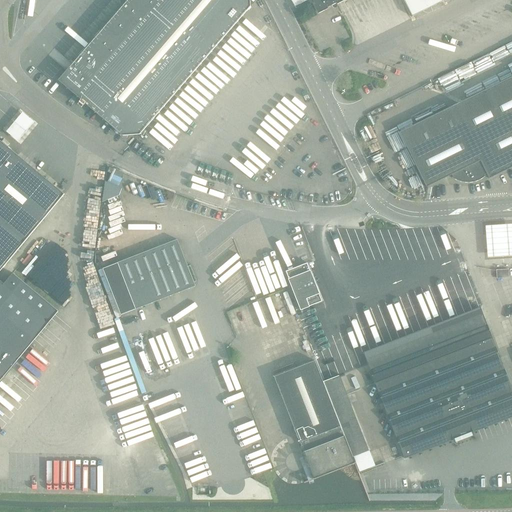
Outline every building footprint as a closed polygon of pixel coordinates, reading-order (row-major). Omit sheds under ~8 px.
[(127,0),(58,80),(122,136),(140,134),(250,7),(249,0),(127,0)] [(290,0),(293,4),(301,0),(311,0),(318,12),(336,3),(337,4),(345,0),(403,0),(411,16),(444,0),(290,0)] [(511,76),(399,133),(426,188),(451,175),(452,177),(457,181),(462,183),(468,183),(474,183),(480,180),(485,177),(484,176),(486,174),(488,179),(511,167),(511,76)] [(24,111),(6,130),(18,141),(35,122),(24,111)] [(0,381),(58,311),(13,273),(4,284),(0,280),(0,271),(64,194),(0,140),(0,381)] [(511,221),(485,223),(486,257),(511,255),(511,221)] [(120,316),(135,310),(194,287),(192,282),(196,281),(190,266),(187,267),(176,240),(102,269),(120,316)] [(300,311),(321,303),(306,264),(285,272),(300,311)] [(509,269),(496,269),(497,278),(509,278),(509,269)] [(511,390),(480,308),(363,353),(404,458),(511,416),(511,390)] [(342,317),(350,341),(357,339),(350,315),(342,317)] [(307,330),(310,341),(324,338),(322,326),(307,330)] [(314,361),(274,377),(314,478),(314,479),(354,463),(355,463),(353,457),(330,401),(346,395),(339,376),(323,382),(314,361)]
